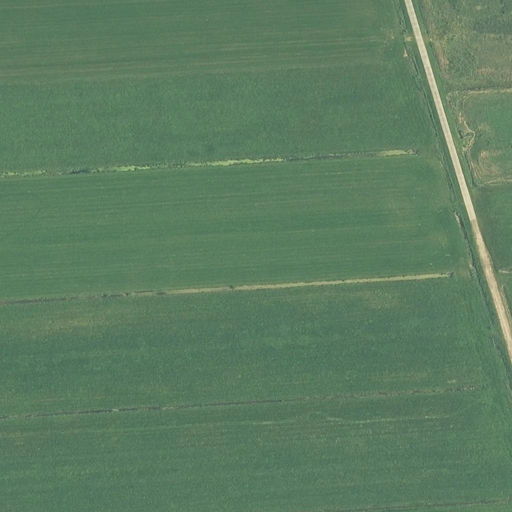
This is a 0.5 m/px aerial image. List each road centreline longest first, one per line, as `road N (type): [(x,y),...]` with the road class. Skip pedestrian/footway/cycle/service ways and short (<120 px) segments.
road 1 (unclassified): [(476,249),(402,0)]
road 2 (track): [(511,369),(476,249)]
